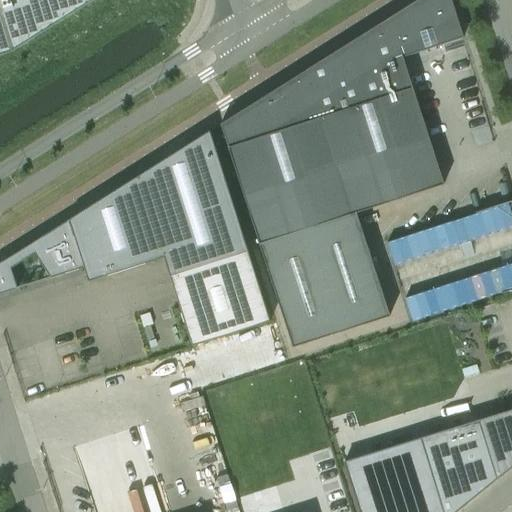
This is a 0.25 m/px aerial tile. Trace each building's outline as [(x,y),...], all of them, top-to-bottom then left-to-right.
[(0,0),(0,56),(9,54),(96,0),(0,0)] [(449,0),(417,0),(219,125),(292,348),(388,316),(354,214),(442,185),(401,58),(462,39),(449,0)] [(208,131),(0,262),(0,294),(15,289),(9,268),(33,253),(50,278),(82,268),(87,282),(162,258),(168,278),(191,347),(269,322),(247,253),(208,131)] [(425,269),(421,254),(511,227),(511,201),(388,237),(399,276),(425,269)] [(511,263),(405,293),(412,317),(511,288),(511,263)] [(149,326),(144,328),(147,340),(153,338),(149,326)] [(361,511),(452,511),(495,479),(511,464),(511,410),(477,421),(346,460),(361,511)]
